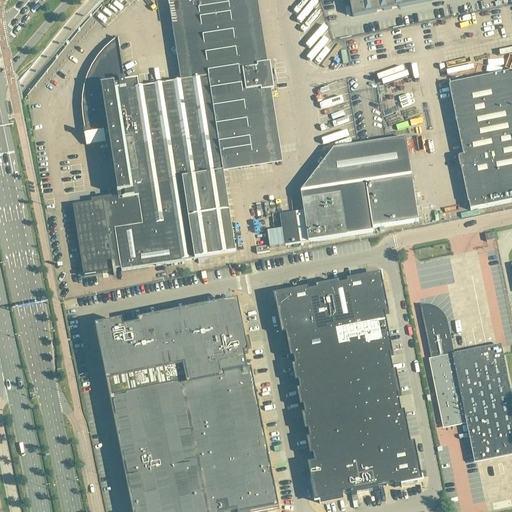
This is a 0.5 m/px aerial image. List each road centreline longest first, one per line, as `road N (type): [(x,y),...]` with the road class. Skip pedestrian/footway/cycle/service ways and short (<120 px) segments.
road 1 (primary): [(46,389),(0,160)]
road 2 (primary): [(12,374),(41,511)]
road 3 (unclassified): [(96,511),(78,423),(46,389)]
road 4 (primary): [(72,511),(46,389)]
road 5 (unclassified): [(394,241),(511,218)]
